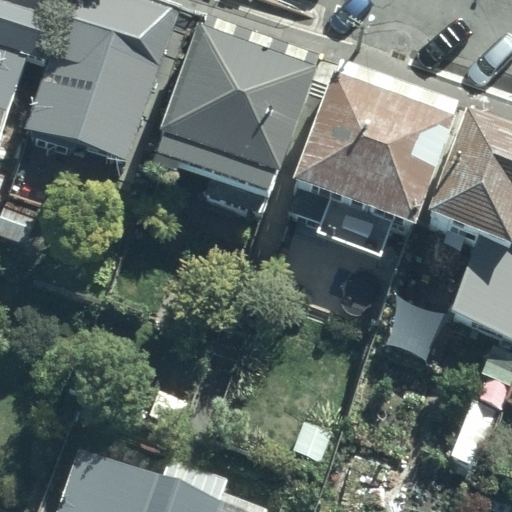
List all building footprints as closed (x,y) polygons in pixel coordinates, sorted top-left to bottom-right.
[(0,0),(0,143),(25,66),(45,72),(67,0),(0,0)] [(124,180),(183,20),(138,3),(135,11),(103,0),(80,0),(27,145),(124,180)] [(317,56),(215,20),(211,31),(196,25),(157,133),(161,135),(156,150),(161,152),(150,183),(171,190),(179,168),(212,180),(206,197),(260,216),(317,56)] [(462,118),(346,77),(340,94),(329,90),(290,202),(304,206),(294,235),(323,245),(319,257),(382,279),(396,240),(417,248),(462,118)] [(511,357),(511,130),(469,116),(424,245),(473,263),(448,335),(511,357)] [(24,152),(23,155),(0,218),(0,235),(31,246),(49,198),(55,200),(66,167),(24,152)] [(116,459),(82,448),(60,511),(241,511),(222,506),(228,488),(167,469),(160,491),(111,476),(116,459)]
